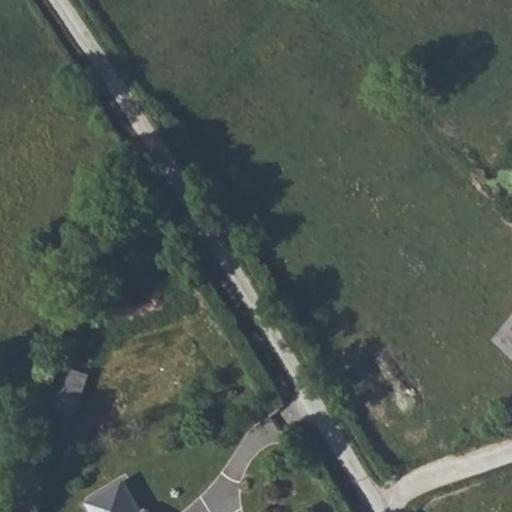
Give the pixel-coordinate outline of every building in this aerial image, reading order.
[(511,322),(502,335),(511,343),(511,322)] [(48,419),(73,427),(91,371),(66,363),(48,419)] [(125,467),(94,485),(103,501),(98,503),(102,511),(152,511),(145,498),(143,499),(125,467)] [(90,487),(98,503),(103,501),(94,485),(90,487)] [(152,511),(156,511),(148,496),(145,498),(152,511)]
